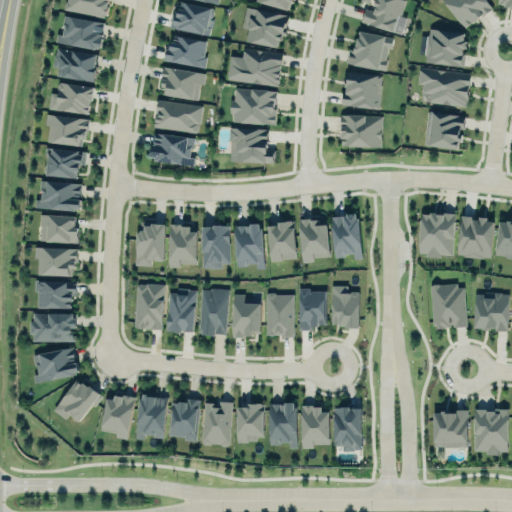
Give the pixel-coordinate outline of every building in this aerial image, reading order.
[(212,8),(176,0),(170,27),(206,35),(212,8)] [(255,0),(288,8),(288,6),(289,6),(290,2),(292,0),(255,0)] [(360,0),(360,1),(366,2),(360,23),(395,32),(403,0),(360,0)] [(444,0),(461,21),(462,21),(465,25),(472,20),(473,21),(477,17),(476,16),(481,11),(483,13),(487,9),(491,7),(485,0),(444,0)] [(511,0),(497,0),(496,5),(511,8),(511,0)] [(246,5),(242,25),(248,26),(245,39),(276,45),(278,38),(280,38),(281,33),(285,33),(286,29),(284,29),(284,26),(286,26),(288,13),(246,5)] [(70,14),(68,22),(64,22),(62,33),(57,32),(56,40),(95,47),(95,44),(101,45),(105,20),(70,14)] [(462,52),(465,52),(464,65),(425,60),(426,54),(424,54),(427,33),(428,33),(429,27),(465,31),(464,38),(466,38),(465,48),(463,47),(462,52)] [(359,28),(385,34),(393,36),(391,47),(388,46),(386,57),(387,57),(384,69),(346,61),(349,47),(354,48),(355,42),(357,35),(359,36),(360,32),(359,31),(359,28)] [(172,39),(174,32),(207,38),(204,54),(207,55),(205,66),(163,59),(165,46),(169,47),(171,39),(172,39)] [(93,80),(56,74),(57,66),(52,65),(54,53),(56,53),(57,46),(97,52),(97,53),(98,53),(96,64),(97,64),(96,73),(94,72),(93,80)] [(226,80),(277,86),(282,53),(243,47),(241,57),(229,56),(226,80)] [(163,65),(205,72),(203,83),(200,82),(197,98),(163,92),(164,85),(161,85),(163,74),(161,73),(163,65)] [(419,67),(417,82),(423,83),(422,91),(430,92),(430,101),(465,105),(466,102),(467,102),(468,92),(467,92),(470,72),(419,67)] [(349,70),(382,74),(379,107),(341,103),(344,90),(346,90),(347,85),(345,85),(346,77),(348,77),(349,70)] [(93,87),(57,82),(56,92),(50,92),(48,108),(89,114),(93,87)] [(235,86),(252,87),(269,88),(269,89),(277,89),(276,103),(274,102),(273,107),(276,107),(275,123),(233,120),(233,112),(230,111),(231,99),(234,99),(235,86)] [(158,98),(202,104),(200,122),(198,122),(197,129),(196,131),(154,127),(154,121),(155,120),(156,113),(158,114),(159,112),(166,113),(162,111),(156,110),(158,98)] [(428,110),(464,115),(463,128),(460,127),(459,132),(461,132),(461,140),(458,140),(457,147),(424,143),(428,110)] [(46,112),(89,117),(88,130),(86,130),(85,137),(82,137),(82,144),(51,140),(53,124),(45,123),(46,112)] [(382,115),(381,145),(342,143),(342,136),(340,136),(341,113),(382,115)] [(230,126),(268,128),(267,148),(275,148),(274,162),(230,159),(231,139),(229,139),(230,126)] [(155,131),(194,136),(193,147),(191,147),(190,155),(195,156),(194,164),(154,159),(154,156),(149,155),(150,150),(152,150),(155,131)] [(52,146),(51,152),(48,151),(46,173),(77,176),(77,169),(78,170),(79,163),(85,163),(86,149),(52,146)] [(81,182),(41,181),(40,200),(34,200),(34,208),(80,209),(81,182)] [(420,211),(429,212),(429,210),(455,212),(452,254),(439,253),(439,255),(425,255),(426,252),(418,251),(418,242),(420,217),(420,211)] [(332,215),(335,256),(345,255),(345,252),(354,251),(355,257),(362,257),(359,217),(357,217),(356,211),(347,212),(347,214),(332,215)] [(40,212),(75,214),(74,225),(78,225),(77,234),(78,234),(78,239),(77,239),(77,241),(46,239),(46,238),(40,238),(41,224),(39,224),(40,212)] [(461,213),(487,216),(486,218),(493,219),(490,256),(483,255),(483,257),(463,255),(463,253),(457,252),(461,213)] [(299,217),(312,216),(312,218),(320,217),(320,220),(327,220),(330,255),(314,256),(314,260),(302,261),(299,217)] [(499,218),(506,219),(508,217),(511,217),(511,258),(503,257),(503,253),(494,252),(499,218)] [(267,224),(278,223),(278,220),(294,219),(297,257),(282,258),(282,259),(271,260),(267,224)] [(151,221),(165,222),(163,258),(162,260),(155,259),(153,257),(152,257),(151,265),(134,264),(136,229),(139,229),(139,227),(143,228),(144,223),(151,223),(151,221)] [(170,221),(168,265),(180,266),(180,262),(196,263),(197,256),(196,256),(197,230),(190,230),(190,225),(182,224),(181,232),(180,229),(180,222),(170,221)] [(202,224),(214,224),(214,223),(229,223),(230,262),(222,262),(221,267),(210,267),(210,266),(202,266),(202,224)] [(234,225),(235,266),(255,265),(255,269),(263,269),(262,224),(234,225)] [(34,245),(78,247),(77,260),(75,260),(74,267),(72,267),(71,274),(37,273),(38,256),(34,256),(34,245)] [(34,278),(76,279),(76,293),(72,293),(72,299),(71,299),(71,307),(37,306),(37,289),(34,290),(34,278)] [(429,284),(435,281),(441,283),(456,281),(456,287),(462,287),(466,324),(454,326),(454,324),(450,324),(450,327),(436,328),(435,320),(432,324),(429,284)] [(139,282),(136,284),(133,326),(161,328),(164,283),(146,282),(146,283),(139,282)] [(332,284),(347,284),(348,291),(350,291),(351,290),(358,290),(359,291),(360,326),(345,326),(345,324),(338,324),(338,322),(332,322),(332,284)] [(298,286),(298,329),(302,329),(302,328),(310,328),(310,329),(312,329),(312,325),(314,324),(318,324),(318,323),(322,323),(323,323),(324,324),(326,323),(326,289),(310,289),(310,286),(298,286)] [(167,329),(185,330),(185,329),(193,330),(196,289),(188,289),(188,287),(178,287),(177,292),(169,291),(167,329)] [(200,288),(198,334),(226,335),(228,289),(200,288)] [(475,292),(484,292),(484,290),(501,291),(501,292),(508,292),(507,330),(494,329),(494,326),(489,327),(489,325),(484,325),(485,328),(474,327),(475,292)] [(266,293),(268,292),(275,291),(277,294),(293,294),(294,336),(281,336),(281,333),(266,333),(266,293)] [(231,336),(233,292),(245,292),(245,297),(261,298),(259,331),(253,331),(253,335),(246,334),(246,337),(231,336)] [(33,312),(73,312),(73,313),(75,313),(75,326),(70,326),(70,329),(73,329),(73,334),(75,334),(75,340),(33,340),(33,332),(29,332),(29,320),(33,320),(33,312)] [(33,353),(73,345),(75,357),(67,358),(67,362),(77,360),(79,370),(75,370),(75,373),(35,381),(34,374),(39,373),(37,363),(35,364),(33,353)] [(76,379),(53,408),(65,418),(69,412),(72,415),(72,416),(77,420),(79,420),(91,403),(94,405),(101,395),(101,393),(89,384),(88,385),(83,381),(81,383),(76,379)] [(106,397),(114,398),(115,393),(123,395),(124,393),(133,395),(133,398),(134,399),(127,438),(116,436),(116,432),(100,429),(106,397)] [(136,439),(143,439),(144,436),(164,437),(166,396),(139,395),(136,439)] [(168,437),(195,440),(199,401),(173,398),(168,437)] [(219,399),(232,400),(229,443),(228,443),(227,445),(222,445),(220,442),(211,442),(210,444),(204,443),(202,441),(204,401),(214,401),(214,405),(219,405),(219,399)] [(270,402),(285,402),(285,400),(295,400),(295,404),(297,404),(297,446),(289,446),(289,441),(280,441),(280,443),(270,443),(270,402)] [(237,405),(248,405),(248,402),(263,402),(262,435),(256,435),(256,439),(248,439),(248,441),(236,440),(237,405)] [(313,447),(302,447),(301,403),(311,403),(311,405),(322,405),(322,410),(330,410),(330,443),(313,443),(313,447)] [(334,406),(340,406),(344,404),(351,404),(351,407),(361,407),(361,448),(354,448),(354,449),(343,449),(343,444),(335,444),(334,406)] [(508,409),(474,408),(473,452),(507,453),(508,409)] [(467,447),(467,409),(453,409),(453,412),(433,412),(433,447),(467,447)]
